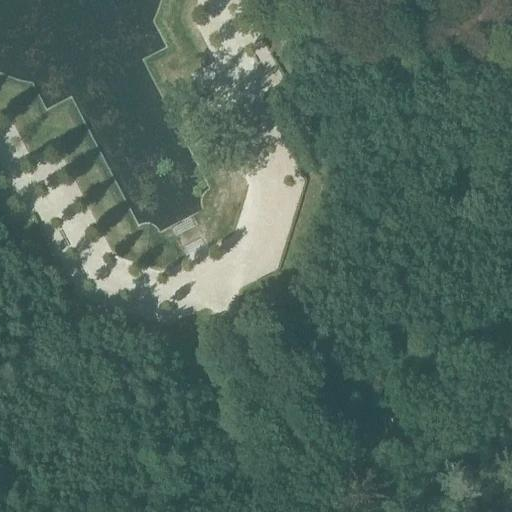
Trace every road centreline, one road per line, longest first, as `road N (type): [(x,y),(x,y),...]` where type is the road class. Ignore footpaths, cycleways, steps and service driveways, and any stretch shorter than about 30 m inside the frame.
road 1 (track): [(227,0),(262,192),(242,257),(214,276),(342,511)]
road 2 (track): [(511,355),(238,511)]
road 3 (track): [(0,150),(96,264),(138,288),(181,294),(214,276)]
road 4 (track): [(511,21),(340,0)]
